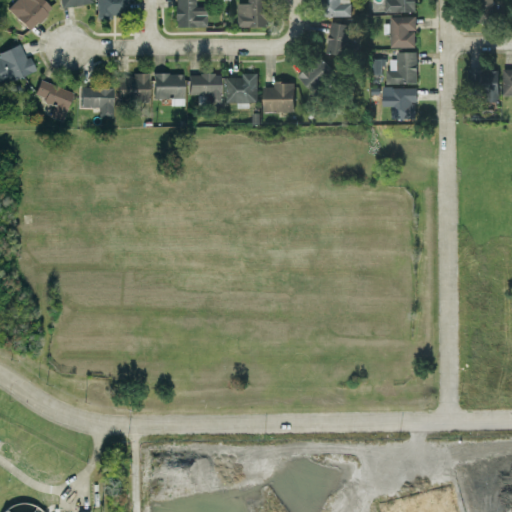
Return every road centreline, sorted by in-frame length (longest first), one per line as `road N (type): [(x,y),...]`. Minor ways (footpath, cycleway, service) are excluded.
road 1 (residential): [(0,377),(75,420),(108,426),(511,417)]
road 2 (residential): [(445,0),(450,418)]
road 3 (residential): [(68,47),(280,46),(287,39)]
